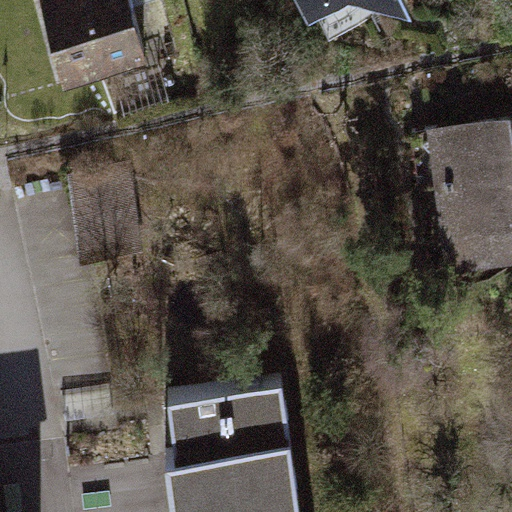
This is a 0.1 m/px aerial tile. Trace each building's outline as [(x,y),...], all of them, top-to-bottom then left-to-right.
[(142,0),(54,0),(74,77),(156,56),(142,0)] [(414,11),(408,0),(302,0),(310,15),(357,0),(382,0),(394,6),(414,11)] [(511,105),(434,115),(451,260),(511,253),(511,105)] [(128,161),(73,173),(88,245),(143,233),(128,161)] [(307,511),(287,372),(173,389),(190,511),(307,511)] [(15,511),(6,447),(0,447),(0,511),(15,511)]
